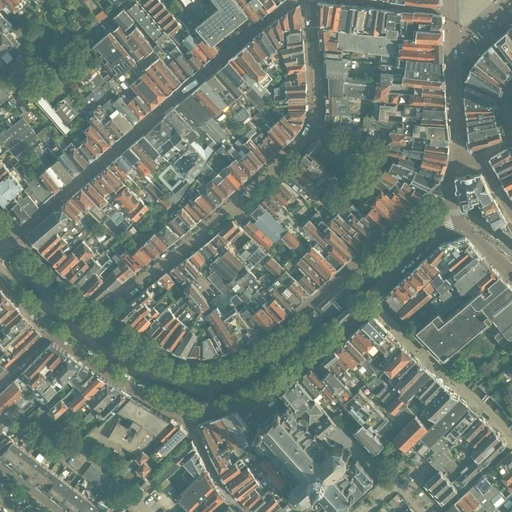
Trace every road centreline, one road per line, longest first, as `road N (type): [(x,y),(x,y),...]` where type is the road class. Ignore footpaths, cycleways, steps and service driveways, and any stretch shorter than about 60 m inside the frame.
road 1 (residential): [(445,191),(263,341),(226,359),(168,356),(98,309)]
road 2 (residential): [(98,309),(189,245),(310,135),(312,0)]
road 3 (residential): [(186,412),(263,392),(331,343),(370,302)]
road 4 (residential): [(511,439),(370,302)]
road 5 (residential): [(52,332),(130,386),(186,412)]
